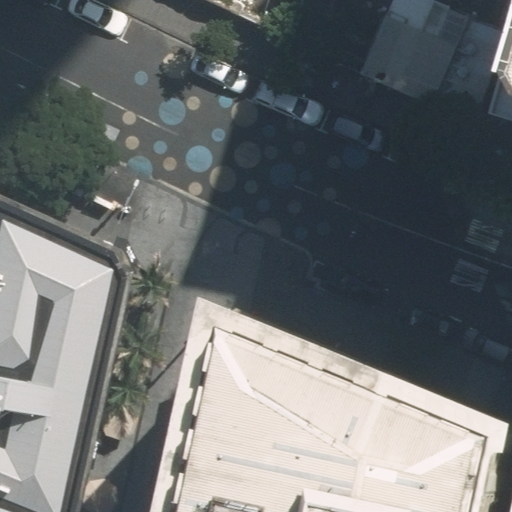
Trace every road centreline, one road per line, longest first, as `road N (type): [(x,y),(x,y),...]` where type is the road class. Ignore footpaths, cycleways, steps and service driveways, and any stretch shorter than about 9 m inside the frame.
road 1 (residential): [(145,511),(219,154)]
road 2 (tertiary): [(511,269),(219,154)]
road 3 (tertiary): [(219,154),(0,41)]
